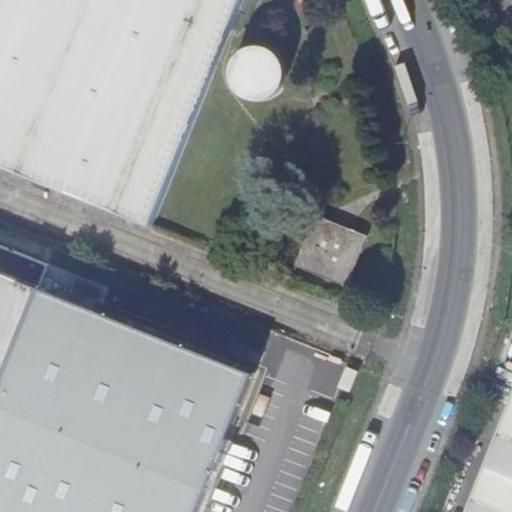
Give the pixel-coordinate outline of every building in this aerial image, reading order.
[(0,0),(0,87),(176,158),(240,0),(0,0)] [(237,45),(238,95),(286,94),(285,45),(237,45)] [(302,262),(356,283),(377,231),(323,210),(302,262)] [(0,367),(14,331),(61,350),(90,278),(0,242),(0,367)] [(326,392),(334,361),(275,346),(267,377),(326,392)] [(511,511),(511,416),(474,511),(511,511)]
